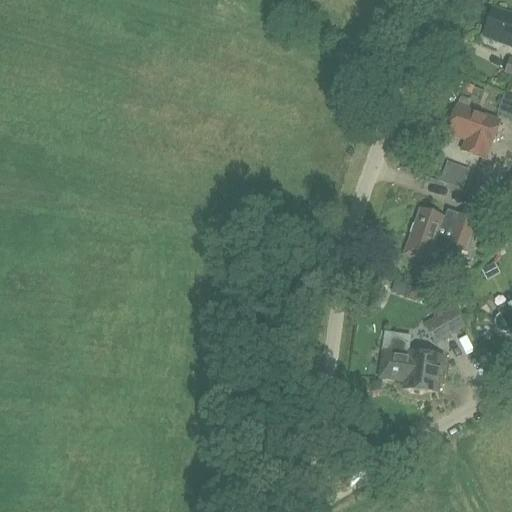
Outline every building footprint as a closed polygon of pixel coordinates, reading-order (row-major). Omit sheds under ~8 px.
[(511,46),(511,19),(493,13),(484,37),(511,46)] [(483,160),(497,123),(457,109),(448,134),(466,141),(462,152),(483,160)] [(511,201),(511,176),(500,190),(511,201)] [(498,225),(504,209),(476,199),(471,215),(498,225)] [(415,225),(413,226),(409,234),(411,236),(405,252),(409,259),(421,264),(429,260),(433,250),(445,254),(449,243),(466,250),(475,225),(448,216),(445,222),(419,213),(415,225)] [(511,336),(511,305),(499,313),(500,316),(496,320),(496,327),(498,331),(504,334),(510,333),(511,336)] [(434,345),(465,329),(453,308),(434,319),(423,325),(434,345)] [(408,355),(383,351),(379,380),(404,384),(403,390),(438,395),(443,360),(408,355)]
